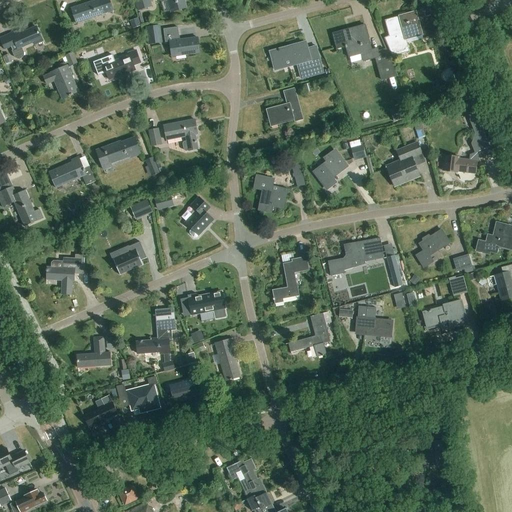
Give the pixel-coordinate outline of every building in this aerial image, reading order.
[(113,11),(109,0),(99,0),(72,9),(77,23),(113,11)] [(152,7),(150,0),(134,0),(138,11),(152,7)] [(167,0),(171,13),(187,8),(184,0),(167,0)] [(384,39),(392,57),(409,52),(406,44),(431,37),(423,11),(417,13),(417,12),(399,17),(400,18),(386,21),(391,37),(384,39)] [(138,19),(129,22),(132,29),(141,27),(138,19)] [(162,43),(160,26),(146,28),(148,45),(162,43)] [(380,58),(378,51),(378,49),(372,51),(365,26),(333,34),(337,49),(345,47),(346,48),(349,58),(361,54),(363,62),(380,58)] [(19,31),(0,39),(0,40),(4,50),(10,47),(12,52),(11,52),(13,57),(14,58),(15,59),(16,60),(17,60),(19,60),(20,60),(21,59),(22,59),(23,58),(23,57),(23,55),(23,54),(23,53),(21,48),(34,43),(35,46),(43,42),(36,28),(20,34),(19,31)] [(200,54),(198,38),(180,41),(178,28),(164,30),(166,43),(171,43),(173,57),(200,54)] [(274,60),(273,60),(276,71),(297,66),(301,79),(324,73),(319,57),(311,59),(307,42),(289,47),(272,52),(274,60)] [(112,56),(94,63),(99,76),(107,73),(109,80),(135,71),(133,66),(141,64),(136,51),(129,53),(130,56),(115,62),(112,56)] [(64,56),(69,67),(76,64),(72,53),(64,56)] [(3,57),(6,64),(11,61),(8,55),(3,57)] [(391,60),(376,64),(380,82),(396,77),(391,60)] [(68,67),(62,70),(52,74),(44,78),(48,85),(55,82),(63,99),(79,92),(68,67)] [(296,89),(283,93),(286,106),(285,106),(267,111),(271,127),(294,121),(294,123),(304,121),(296,89)] [(394,123),(411,117),(407,105),(390,110),(394,123)] [(475,138),(484,135),(474,111),(466,114),(474,134),(475,138)] [(184,151),(186,152),(199,149),(196,135),(198,135),(195,120),(165,126),(168,141),(186,138),(187,143),(184,143),(183,145),(184,151)] [(403,128),(406,141),(419,137),(416,125),(403,128)] [(159,129),(148,131),(151,148),(162,146),(159,129)] [(120,143),(105,148),(96,152),(103,171),(112,167),(111,165),(131,157),(132,159),(141,155),(135,139),(121,144),(120,143)] [(360,145),(350,148),(354,160),(355,160),(366,156),(362,144),(360,145)] [(385,167),(386,169),(393,187),(419,176),(415,167),(412,159),(422,155),(417,144),(396,153),(400,161),(385,167)] [(485,157),(479,144),(471,148),(474,153),(469,155),(469,161),(459,160),(459,158),(444,156),(442,172),(457,173),(476,175),(477,162),(478,160),(485,157)] [(325,159),(328,162),(314,173),(327,190),(336,183),(332,178),(347,167),(335,151),(325,159)] [(160,173),(157,165),(154,157),(146,161),(148,167),(145,168),(150,177),(152,176),(160,173)] [(90,166),(83,169),(78,158),(72,161),(73,164),(49,174),(56,189),(83,177),(87,186),(96,182),(90,166)] [(298,188),(306,186),(300,163),(292,165),(298,188)] [(279,189),(273,187),(274,179),(257,176),(254,189),(262,191),(259,211),(272,214),(273,207),(284,209),(287,190),(279,188),(279,189)] [(12,188),(1,192),(0,192),(0,200),(3,208),(15,203),(25,227),(44,220),(40,211),(35,213),(26,191),(16,195),(13,187),(12,188)] [(170,196),(155,200),(157,211),(173,207),(170,196)] [(193,214),(185,223),(193,229),(190,233),(196,239),(199,235),(199,236),(207,228),(206,227),(213,219),(203,209),(207,205),(199,197),(191,206),(197,212),(194,215),(193,214)] [(151,213),(147,201),(130,207),(135,219),(151,213)] [(494,238),(488,236),(486,244),(479,242),(477,252),(489,255),(489,252),(496,253),(498,247),(511,250),(511,229),(511,228),(497,224),(494,238)] [(424,269),(434,263),(430,257),(450,244),(442,231),(432,238),(429,236),(423,240),(423,243),(420,245),(424,252),(416,256),(424,269)] [(332,278),(345,274),(344,271),(366,265),(365,262),(384,259),(380,239),(344,246),(346,256),(342,259),(327,264),(332,278)] [(113,259),(120,275),(142,265),(141,260),(147,257),(140,242),(128,247),(129,250),(119,254),(120,256),(113,259)] [(84,275),(85,256),(75,255),(75,259),(63,258),(63,262),(53,261),(51,263),(51,268),(47,268),(47,280),(62,281),(61,295),(71,295),(72,282),(74,282),(74,275),(84,275)] [(309,269),(307,257),(293,260),(292,255),(282,257),(288,288),(272,292),(275,305),(300,300),(295,272),(309,269)] [(473,268),(469,255),(452,260),(456,273),(473,268)] [(395,288),(403,286),(395,257),(387,259),(395,288)] [(511,265),(501,268),(502,274),(495,276),(502,301),(511,298),(511,265)] [(421,279),(416,276),(411,281),(416,285),(421,279)] [(463,277),(455,279),(459,293),(467,291),(463,277)] [(196,295),(189,297),(192,316),(214,311),(215,319),(225,317),(224,309),(225,309),(222,293),(196,298),(196,295)] [(410,306),(416,305),(413,293),(407,295),(410,306)] [(438,309),(423,313),(427,329),(441,326),(445,325),(445,323),(448,322),(450,329),(467,324),(461,302),(444,306),(444,310),(439,311),(438,309)] [(392,322),(375,321),(376,309),(359,307),(357,331),(362,331),(362,335),(391,338),(392,322)] [(353,311),(340,310),(339,318),(352,319),(353,311)] [(310,318),(315,337),(289,344),(291,353),(315,347),(318,358),(327,356),(324,344),(331,342),(323,314),(310,318)] [(138,355),(159,353),(159,355),(171,354),(169,341),(173,340),(172,331),(176,331),(175,320),(157,322),(158,341),(137,343),(138,355)] [(200,331),(191,335),(194,344),(204,340),(200,331)] [(79,368),(111,366),(110,353),(105,354),(104,338),(94,339),(95,354),(78,356),(79,368)] [(239,361),(233,339),(216,344),(226,382),(241,378),(236,361),(239,361)] [(196,354),(207,350),(204,343),(193,348),(196,354)] [(193,353),(185,355),(188,365),(196,363),(193,353)] [(173,361),(163,364),(165,373),(175,370),(173,361)] [(190,375),(200,372),(199,365),(188,368),(190,375)] [(128,370),(121,371),(123,380),(130,379),(128,370)] [(186,398),(200,394),(196,379),(170,386),(174,399),(185,396),(186,398)] [(124,386),(117,387),(119,397),(126,395),(124,386)] [(153,386),(128,393),(132,410),(140,408),(145,412),(159,408),(153,386)] [(100,410),(84,417),(89,428),(98,424),(99,427),(112,420),(111,418),(119,414),(110,396),(102,400),(105,407),(100,410)] [(434,424),(434,434),(444,434),(444,423),(434,424)] [(444,442),(429,442),(430,464),(444,463),(444,442)] [(17,468),(29,463),(31,463),(25,451),(11,457),(7,449),(0,452),(0,468),(7,465),(11,475),(19,471),(17,468)] [(253,497),(266,491),(263,485),(261,486),(254,471),(257,469),(252,459),(244,463),(243,461),(227,469),(233,481),(239,478),(243,487),(246,494),(249,500),(253,497)] [(119,493),(125,505),(139,498),(138,497),(140,496),(138,493),(137,494),(133,487),(119,493)] [(0,491),(0,505),(1,507),(12,502),(6,488),(0,491)] [(25,497),(25,499),(11,506),(13,511),(25,511),(31,509),(47,501),(46,500),(47,499),(46,496),(44,495),(43,493),(40,495),(38,491),(32,494),(30,493),(27,495),(27,496),(25,497)] [(276,511),(273,505),(266,491),(253,497),(249,500),(247,500),(253,511),(254,511),(263,511),(271,508),(272,511),(274,510),(274,511),(276,511)]
